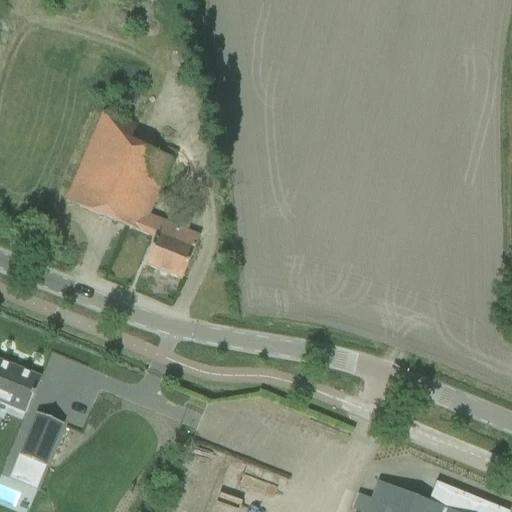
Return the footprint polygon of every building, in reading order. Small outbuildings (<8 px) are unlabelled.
[(121,100),(136,107),(141,95),(126,89),(121,100)] [(103,112),(73,185),(65,203),(140,234),(148,215),(149,216),(171,163),(127,144),(134,126),(103,112)] [(148,215),(140,234),(155,240),(144,267),(180,282),(199,237),(187,232),(196,213),(173,203),(165,222),(149,216),(148,215)] [(0,362),(0,399),(7,403),(6,407),(25,415),(40,379),(0,362)] [(36,415),(18,458),(44,468),(62,426),(36,415)] [(500,511),(436,486),(428,505),(378,484),(371,501),(357,495),(350,510),(355,511),(500,511)]
